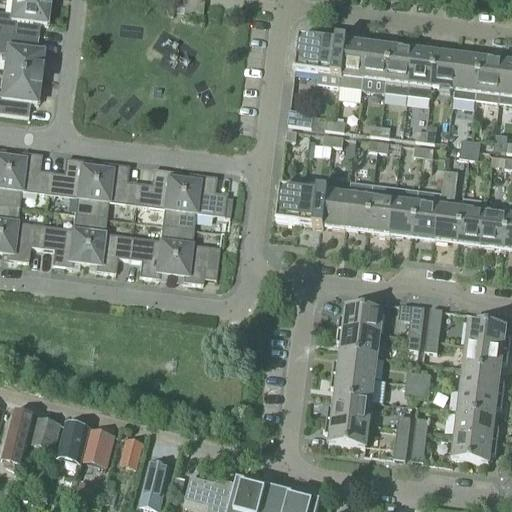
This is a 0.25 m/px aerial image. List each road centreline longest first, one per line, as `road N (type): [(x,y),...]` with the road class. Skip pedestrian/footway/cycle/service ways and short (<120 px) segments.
road 1 (residential): [(0,280),(223,308),(245,297),(251,268)]
road 2 (residential): [(511,39),(282,9)]
road 3 (residential): [(511,308),(308,285)]
road 4 (residential): [(261,173),(59,145)]
road 5 (residential): [(289,470),(308,285)]
road 6 (residential): [(261,173),(282,9)]
road 7 (residential): [(511,500),(349,482)]
road 8 (residential): [(59,145),(79,0)]
